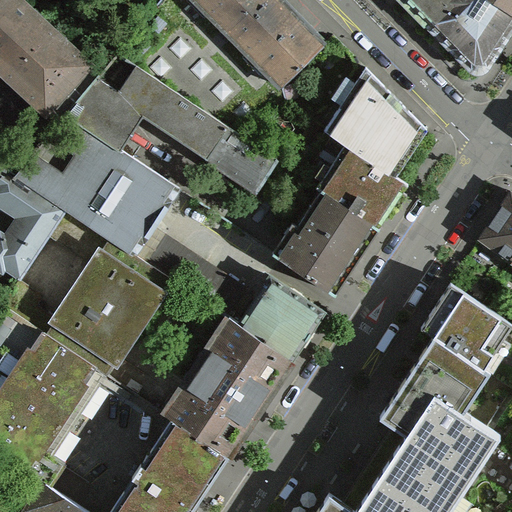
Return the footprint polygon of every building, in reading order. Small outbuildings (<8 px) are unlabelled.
[(0,0),(0,66),(59,121),(66,113),(99,74),(18,0),(0,0)] [(256,144),(286,99),(282,84),(323,44),(310,31),(312,29),(296,13),(294,15),(279,0),(161,0),(117,52),(239,133),(256,144)] [(483,69),(485,68),(496,51),(511,26),(511,12),(493,0),(406,0),(473,68),(475,69),(477,70),(479,70),(481,70),(483,69)] [(511,0),(493,0),(511,12),(511,0)] [(218,165),(239,133),(117,52),(99,74),(66,113),(130,155),(137,144),(128,138),(143,115),(189,146),(185,152),(190,155),(194,149),(218,165)] [(326,128),(395,175),(427,128),(375,75),(366,66),(325,127),(326,128)] [(66,113),(59,121),(15,174),(65,207),(170,277),(226,314),(244,287),(153,227),(179,188),(130,155),(66,113)] [(326,128),(297,172),(328,192),(379,226),(390,211),(408,184),(395,175),(326,128)] [(261,182),(276,158),(256,144),(239,133),(218,165),(255,190),(261,182)] [(10,170),(0,160),(0,201),(20,215),(6,237),(0,234),(0,266),(2,268),(4,264),(21,275),(49,232),(65,207),(15,174),(10,170)] [(511,260),(511,191),(493,217),(480,237),(511,260)] [(279,254),(335,292),(354,264),(379,226),(328,192),(305,226),(299,222),(297,224),(292,221),(281,238),(287,242),(279,254)] [(2,303),(107,373),(123,348),(142,319),(170,277),(65,207),(49,232),(93,261),(61,308),(55,318),(35,305),(41,295),(18,279),(2,303)] [(323,310),(270,275),(239,322),(291,357),(304,338),(323,310)] [(438,301),(422,324),(435,332),(490,369),(491,368),(485,365),(511,324),(511,322),(451,281),(438,301)] [(46,484),(50,486),(65,464),(52,456),(67,433),(107,373),(2,303),(0,305),(0,450),(10,460),(46,484)] [(239,322),(228,315),(181,386),(165,411),(172,416),(228,453),(246,428),(262,403),(292,358),(291,357),(239,322)] [(490,369),(435,332),(380,415),(393,424),(355,481),(342,500),(329,492),(315,511),(448,511),(500,433),(464,409),(490,369)] [(228,453),(172,416),(160,434),(116,500),(108,511),(190,511),(218,471),(229,454),(228,453)] [(88,511),(50,486),(46,484),(30,508),(36,511),(88,511)]
